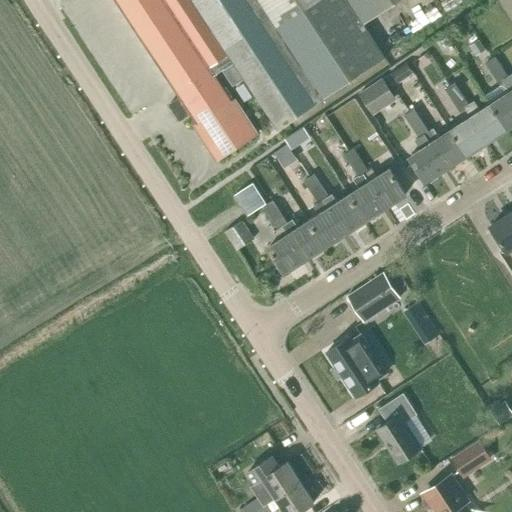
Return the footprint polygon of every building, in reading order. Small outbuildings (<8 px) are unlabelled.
[(115,0),(180,97),(169,104),(180,120),(191,113),(198,123),(195,125),(218,160),(258,134),(235,99),(231,101),(214,75),(235,61),(279,128),(319,101),(386,57),(364,24),(399,0),(115,0)] [(469,46),(476,56),(486,49),(478,39),(469,46)] [(494,73),(502,68),(494,57),(492,58),(486,62),(494,73)] [(391,72),(398,83),(413,73),(406,62),(391,72)] [(233,84),(244,77),(235,64),(224,71),(233,84)] [(511,76),(509,79),(502,68),(494,73),(501,85),(501,84),(504,82),(510,91),(511,93),(511,76)] [(397,99),(383,77),(359,93),(373,115),(397,99)] [(453,99),(461,94),(454,83),(446,88),(453,99)] [(491,103),(507,128),(511,124),(511,93),(510,91),(491,103)] [(486,142),(486,141),(507,128),(491,103),(478,111),(472,102),(468,105),(461,94),(453,99),(460,111),(461,111),(464,108),(470,117),(486,142)] [(413,125),(421,120),(414,109),(410,111),(406,114),(413,125)] [(486,142),(470,117),(450,129),(466,154),(486,142)] [(413,125),(420,136),(415,139),(421,148),(410,156),(426,181),(446,167),(430,143),(424,134),(428,131),(428,130),(421,120),(413,125)] [(466,154),(450,129),(440,136),(433,127),(428,130),(428,131),(424,134),(430,143),(446,167),(466,154)] [(295,134),(302,145),(311,139),(304,128),(295,134)] [(287,144),(275,152),(282,164),(286,162),(288,164),(297,158),(287,144)] [(345,153),(352,165),(360,159),(353,148),(345,153)] [(386,207),(406,193),(390,169),(377,177),(372,168),(368,170),(360,159),(352,165),(358,173),(360,176),(364,173),(386,207)] [(365,219),(386,207),(364,173),(360,176),(358,173),(352,177),(359,188),(349,195),(365,219)] [(305,179),(312,191),(320,185),(313,174),(305,179)] [(252,182),(234,194),(248,215),(266,202),(252,182)] [(324,199),(345,233),(365,219),(349,195),(338,202),(332,193),(327,196),(320,185),(312,191),(319,202),(324,199)] [(325,246),(345,233),(324,199),(319,202),(314,205),(319,214),(309,221),(325,246)] [(272,217),(280,211),(272,200),(268,203),(266,204),(264,205),(272,217)] [(287,223),(280,211),(272,217),(279,227),(275,230),(280,239),(268,247),(285,272),(305,259),(283,225),(287,223),(287,222),(287,223)] [(507,250),(511,246),(511,213),(511,212),(491,225),(507,250)] [(309,221),(299,227),(293,218),(287,222),(287,223),(283,225),(305,259),(325,246),(309,221)] [(224,232),(236,249),(254,237),(243,220),(224,232)] [(400,297),(383,272),(348,295),(364,321),(400,297)] [(495,358),(511,350),(511,342),(511,340),(501,345),(496,334),(505,330),(503,324),(484,333),(495,358)] [(386,372),(361,334),(352,340),(350,337),(327,351),(356,397),(379,381),(377,379),(386,372)] [(417,414),(403,392),(379,408),(388,421),(377,428),(399,462),(421,447),(404,422),(417,414)] [(492,411),(499,423),(508,417),(500,405),(492,411)] [(499,427),(484,437),(487,442),(503,432),(499,427)] [(480,439),(451,458),(464,477),(492,459),(480,439)] [(242,511),(254,511),(266,504),(301,481),(288,461),(280,466),(273,455),(248,471),(255,483),(250,486),(259,498),(241,510),(242,511)] [(466,499),(451,475),(425,493),(437,511),(469,511),(462,502),(466,499)] [(266,504),(254,511),(273,511),(282,506),(285,511),(298,511),(314,501),(301,481),(276,498),(266,504)]
